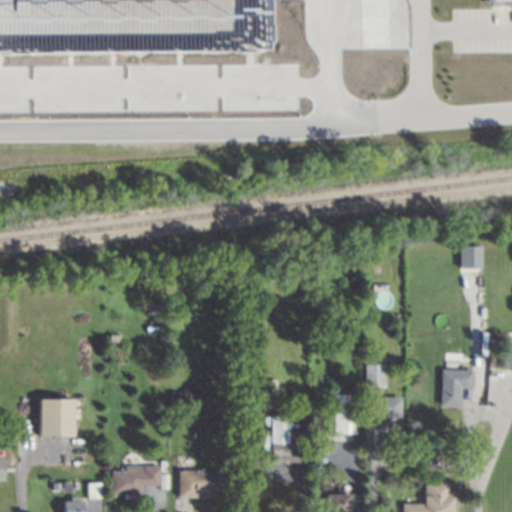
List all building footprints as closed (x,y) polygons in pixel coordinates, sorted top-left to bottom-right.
[(0,0),(0,57),(262,57),(261,0),(0,0)] [(480,267),(480,245),(458,245),(458,267),(480,267)] [(511,347),(503,347),(502,370),(511,370),(511,347)] [(384,364),(364,364),(364,386),(385,385),(384,364)] [(459,406),(459,388),(472,388),(472,370),(440,369),(439,405),(459,406)] [(352,394),(332,394),(333,433),(353,433),(352,394)] [(400,397),(378,397),(378,428),(400,428),(400,397)] [(72,435),(72,398),(38,398),(38,435),(72,435)] [(270,460),(296,461),(297,444),(287,444),(288,416),(270,416),(270,460)] [(158,485),(159,465),(124,465),(124,470),(110,470),(109,493),(140,494),(140,485),(158,485)] [(177,495),(219,496),(220,470),(177,469),(177,495)] [(422,503),(400,503),(400,511),(450,511),(451,481),(422,481),(422,503)] [(346,511),(346,493),(322,493),(322,511),(346,511)] [(62,511),(81,511),(82,499),(62,499),(62,511)]
